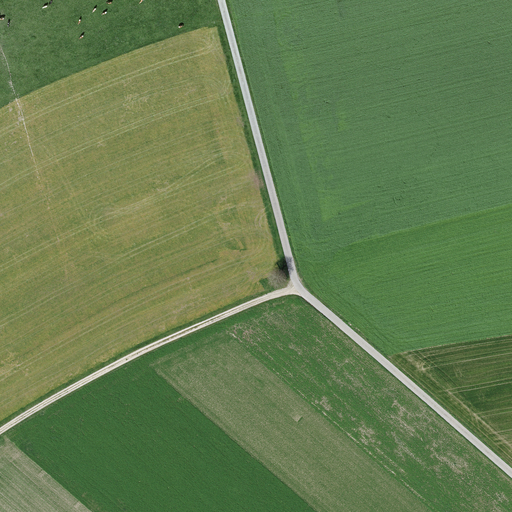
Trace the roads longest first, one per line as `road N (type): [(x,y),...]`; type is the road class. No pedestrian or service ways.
road 1 (track): [(511,471),(302,284),(221,0)]
road 2 (track): [(302,284),(61,389),(0,429)]
